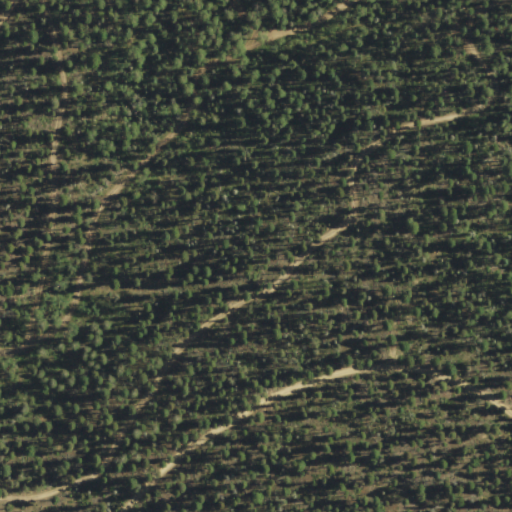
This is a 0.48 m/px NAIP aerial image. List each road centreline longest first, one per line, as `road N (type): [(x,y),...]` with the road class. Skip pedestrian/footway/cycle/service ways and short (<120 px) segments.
road 1 (track): [(511,412),(442,378),(372,369),(283,390),(202,429),(100,511)]
road 2 (track): [(8,0),(247,16),(297,36),(357,0)]
